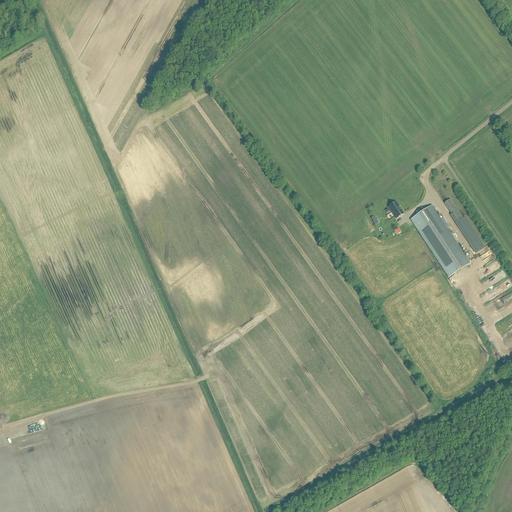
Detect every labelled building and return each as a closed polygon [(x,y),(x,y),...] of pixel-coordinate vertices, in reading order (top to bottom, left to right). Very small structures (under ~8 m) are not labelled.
[(451,215),(450,216),(476,254),(485,248),(464,217),(462,219),(450,200),(444,204),(451,215)] [(388,208),(396,220),(404,215),(396,203),(388,208)] [(411,220),(449,278),(470,264),(432,207),(411,220)] [(464,278),(467,283),(490,269),(487,264),(464,278)] [(485,306),(478,309),(480,315),(484,313),(483,310),(492,307),(490,304),(485,306)] [(493,313),(484,317),(486,323),(495,319),(493,313)]
